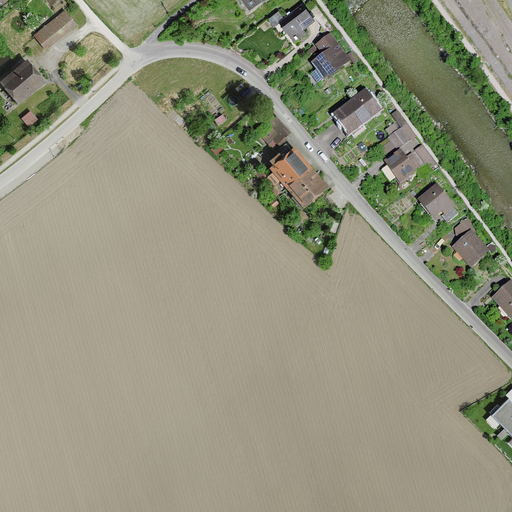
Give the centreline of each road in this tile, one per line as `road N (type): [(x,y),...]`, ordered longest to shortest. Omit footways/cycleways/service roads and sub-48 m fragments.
road 1 (residential): [(511,360),(380,227),(248,74),(191,51),(138,62)]
road 2 (track): [(511,263),(319,0)]
road 3 (tertiary): [(138,62),(0,182)]
